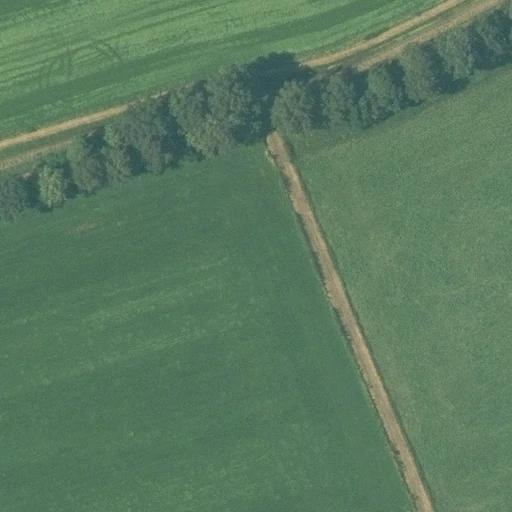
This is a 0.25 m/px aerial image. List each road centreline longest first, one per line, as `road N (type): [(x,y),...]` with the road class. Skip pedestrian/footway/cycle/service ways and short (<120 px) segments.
road 1 (track): [(0,189),(261,111)]
road 2 (track): [(261,111),(358,85),(511,9)]
